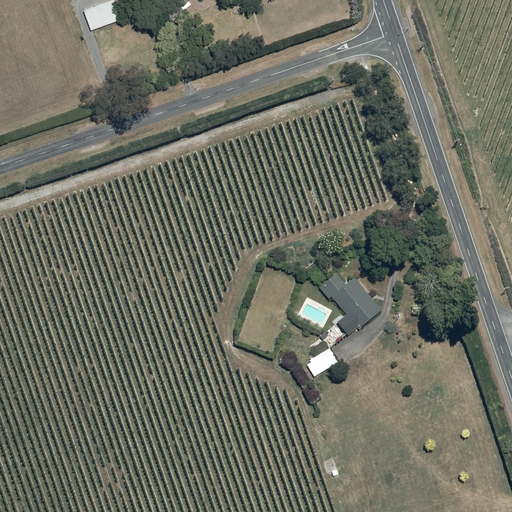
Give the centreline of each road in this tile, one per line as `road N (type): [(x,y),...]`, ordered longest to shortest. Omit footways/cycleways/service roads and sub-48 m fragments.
road 1 (tertiary): [(0,168),(394,32)]
road 2 (secondary): [(511,385),(394,32)]
